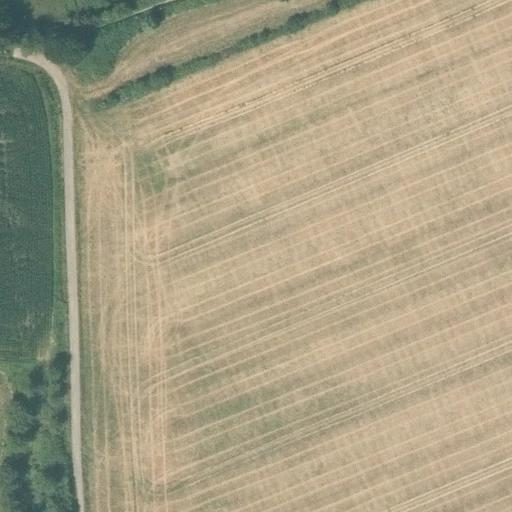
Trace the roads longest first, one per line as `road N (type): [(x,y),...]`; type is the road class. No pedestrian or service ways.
road 1 (track): [(81,511),(60,79),(38,59),(0,50)]
road 2 (unknown): [(183,0),(61,39),(0,30)]
